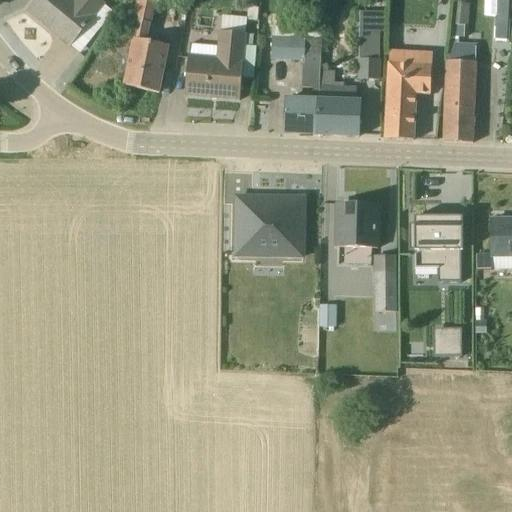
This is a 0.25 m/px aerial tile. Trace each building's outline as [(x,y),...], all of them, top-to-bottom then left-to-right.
[(97,14),(104,5),(98,0),(36,0),(25,13),(68,48),(26,13),(78,55),(106,22),(97,14)] [(122,88),(157,95),(167,48),(145,43),(149,25),(150,26),(155,3),(140,0),(121,0),(117,19),(119,20),(115,38),(132,42),(122,88)] [(467,28),(469,5),(453,4),(451,27),(452,27),(451,37),(449,38),(448,63),(446,63),(442,143),(443,144),(471,145),(472,145),(475,67),(475,47),(461,47),(461,42),(457,42),(457,39),(462,39),(463,38),(464,27),(467,28)] [(383,14),(362,14),(362,33),(358,34),(358,52),(376,52),(376,53),(364,53),(363,74),(378,75),(379,54),(383,53),(383,14)] [(293,18),(270,17),(270,62),(302,63),(300,89),(311,90),(311,100),(285,99),(284,136),(316,137),(320,39),(322,39),(321,28),(293,27),(293,18)] [(246,20),(245,20),(221,18),(219,33),(217,34),(216,48),(188,46),(184,97),(239,102),(246,20)] [(511,21),(496,21),(495,33),(511,34),(511,21)] [(432,55),(431,54),(389,52),(384,141),(411,143),(414,97),(429,98),(432,55)] [(354,90),(318,88),(316,137),(358,138),(359,102),(354,102),(354,90)] [(235,208),(235,260),(302,261),(302,200),(282,200),(281,204),(268,204),(268,202),(265,200),(258,200),(255,202),(255,203),(252,204),(252,208),(235,208)] [(335,223),(335,249),(371,250),(378,250),(379,208),(371,208),(342,207),(341,223),(335,223)] [(434,219),(413,219),(413,225),(407,225),(407,253),(414,253),(414,271),(436,271),(436,284),(459,285),(460,216),(434,216),(434,219)] [(476,272),(491,272),(505,272),(506,282),(511,281),(511,221),(490,222),(491,257),(475,257),(476,272)] [(375,324),(395,324),(395,314),(396,313),(395,258),(372,258),(373,314),(375,314),(375,324)] [(461,328),(435,329),(436,355),(463,354),(461,328)]
